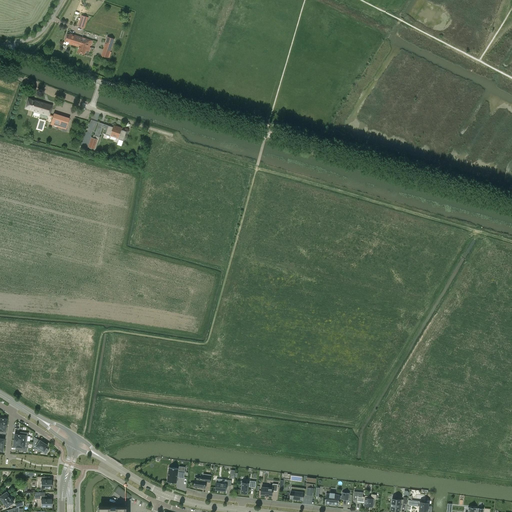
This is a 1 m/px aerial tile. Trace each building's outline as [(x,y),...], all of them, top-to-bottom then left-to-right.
[(84,28),(87,16),(80,15),(77,26),(84,28)] [(77,46),(79,47),(83,37),(70,33),(70,35),(67,34),(65,41),(70,42),(69,44),(77,46)] [(108,36),(102,55),(108,57),(114,38),(108,36)] [(83,37),(79,47),(78,52),(85,54),(86,50),(89,51),(93,41),(83,37)] [(48,120),(49,115),(52,106),(28,99),(25,109),(38,112),(37,116),(48,120)] [(50,124),(66,129),(69,119),(53,114),(50,124)] [(122,130),(108,125),(105,134),(110,136),(110,134),(119,137),(119,139),(124,141),(127,131),(122,130)] [(100,137),(94,135),(89,148),(95,150),(100,137)] [(25,441),(25,436),(27,436),(28,433),(22,432),(21,435),(19,435),(19,434),(18,434),(18,435),(14,434),(14,440),(25,441)] [(34,437),(32,448),(33,448),(33,447),(34,448),(40,452),(40,451),(45,454),(48,450),(46,448),(46,447),(47,445),(45,444),(42,442),(39,440),(39,441),(34,438),(34,437)] [(25,441),(14,440),(13,446),(20,447),(19,450),(25,451),(26,448),(24,448),(25,441)] [(169,467),(167,482),(177,483),(177,477),(184,478),(185,471),(178,470),(178,468),(169,467)] [(203,478),(195,477),(194,487),(195,487),(195,488),(197,488),(198,488),(205,489),(206,482),(210,483),(211,475),(203,474),(203,478)] [(49,487),(51,487),(51,486),(52,486),(52,483),(51,483),(51,480),(44,480),(44,477),(37,477),(37,487),(44,487),(44,488),(49,488),(49,487)] [(216,482),(215,490),(226,491),(226,485),(231,486),(232,480),(227,480),(226,484),(216,482)] [(245,481),(241,481),(241,486),(241,493),(247,494),(248,486),(249,486),(249,487),(255,488),(256,481),(250,481),(250,483),(249,483),(245,482),(245,481)] [(312,488),(313,484),(307,483),(306,489),(295,487),(295,491),(291,491),(290,498),(303,500),(303,494),(307,494),(307,495),(312,495),(313,488),(312,488)] [(277,491),(277,484),(273,484),(272,488),(267,487),(267,485),(263,485),(262,487),(261,494),(265,495),(269,496),(269,495),(272,495),(273,490),(277,491)] [(13,502),(12,501),(13,500),(11,496),(9,497),(6,492),(0,495),(0,498),(6,507),(13,502)] [(338,505),(339,499),(341,499),(348,500),(349,493),(342,492),(342,496),(339,496),(339,495),(326,493),(325,503),(331,504),(331,505),(334,505),(338,505)] [(373,507),(374,499),(376,499),(376,498),(376,495),(372,494),(371,494),(371,496),(365,495),(365,497),(358,496),(357,501),(364,502),(364,506),(373,507)] [(51,505),(52,505),(52,502),(51,502),(51,499),(45,499),(44,496),(34,496),(34,500),(37,500),(37,506),(44,506),(44,507),(49,507),(49,506),(51,506),(51,505)] [(392,498),(391,511),(399,511),(400,503),(407,503),(408,497),(404,496),(403,500),(401,499),(392,498)] [(418,511),(427,511),(429,503),(424,502),(424,501),(422,501),(422,502),(417,501),(417,506),(419,506),(418,511)]
